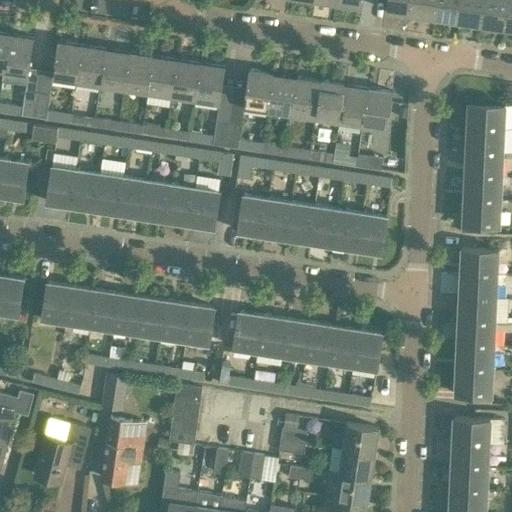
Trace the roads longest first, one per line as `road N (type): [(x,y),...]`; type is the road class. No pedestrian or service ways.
road 1 (residential): [(420,296),(0,231)]
road 2 (residential): [(434,53),(179,16),(162,0)]
road 3 (residential): [(434,53),(420,296)]
road 4 (residential): [(420,296),(407,511)]
